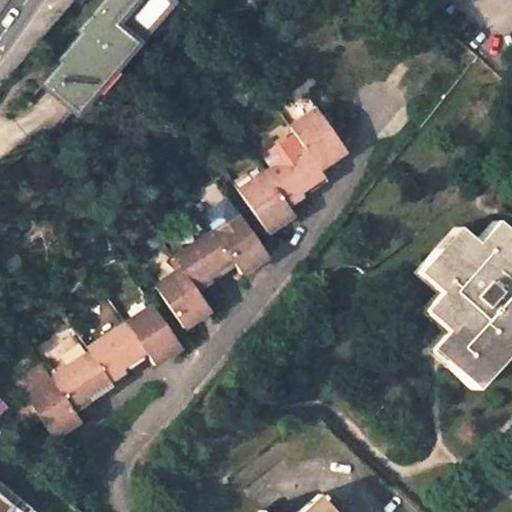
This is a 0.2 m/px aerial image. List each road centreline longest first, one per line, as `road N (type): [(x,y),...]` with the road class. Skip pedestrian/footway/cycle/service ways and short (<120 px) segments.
road 1 (residential): [(396,105),(283,269),(128,457),(118,490),(124,511)]
road 2 (trunk): [(0,301),(126,0)]
road 3 (trunk): [(64,0),(0,145)]
